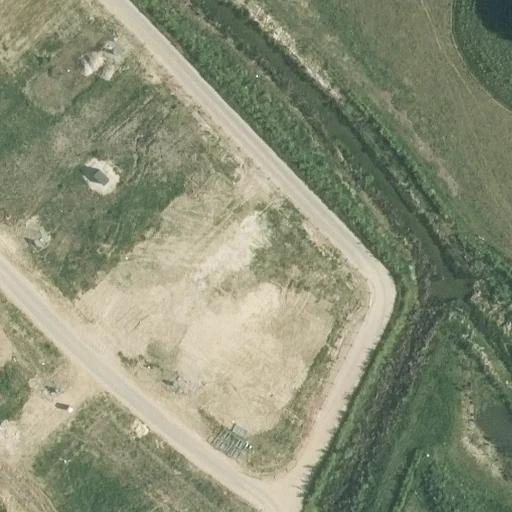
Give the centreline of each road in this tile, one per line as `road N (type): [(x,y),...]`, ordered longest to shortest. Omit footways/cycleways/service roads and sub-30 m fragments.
road 1 (residential): [(121,0),(378,274),(382,298),(287,511)]
road 2 (residential): [(0,264),(88,353),(278,511)]
